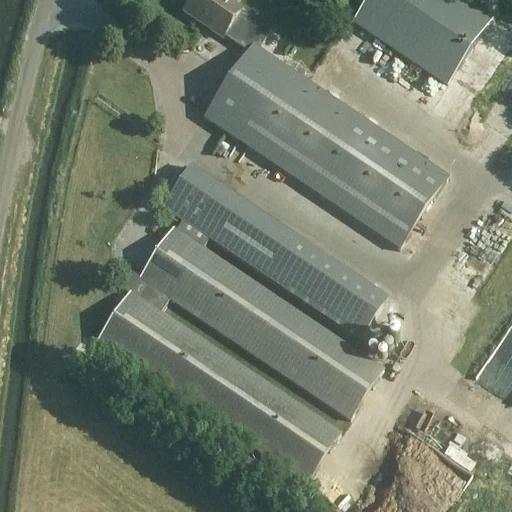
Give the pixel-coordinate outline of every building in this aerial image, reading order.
[(400,253),(449,180),(259,52),(271,34),(241,14),(242,12),(224,0),(193,0),(184,14),(223,41),(224,39),(248,55),(204,121),(400,253)] [(397,0),(380,25),(473,88),(511,30),(511,24),(475,0),(397,0)] [(387,81),(395,67),(384,61),(376,75),(387,81)] [(415,96),(427,104),(436,90),(423,82),(415,96)] [(163,211),(269,282),(297,241),(191,170),(163,211)] [(383,373),(173,232),(140,280),(130,274),(119,290),(129,296),(95,346),(306,488),(340,437),(147,307),(156,293),(350,423),(383,373)] [(362,281),(348,284),(351,300),(365,297),(362,281)]
